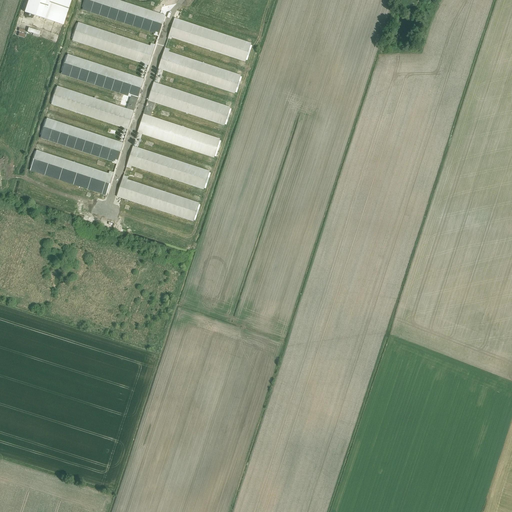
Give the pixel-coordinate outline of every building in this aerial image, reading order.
[(71,0),(28,0),(24,14),(63,27),(71,0)] [(166,16),(116,0),(87,0),(84,9),(160,34),(166,16)] [(253,44),(175,20),(169,38),(247,63),(253,44)] [(155,49),(79,23),(73,41),(149,67),(155,49)] [(242,77),(165,51),(159,70),(236,95),(242,77)] [(145,81),(68,55),(62,73),(140,98),(145,81)] [(231,109),(154,84),(148,101),(225,127),(231,109)] [(134,112),(58,87),(52,105),(128,130),(134,112)] [(221,141),(144,115),(138,134),(215,159),(221,141)] [(118,162),(124,144),(48,119),(42,137),(118,162)] [(211,172),(134,147),(128,165),(204,191),(211,172)] [(113,176),(37,151),(31,169),(107,194),(113,176)] [(200,205),(123,179),(117,197),(195,223),(200,205)]
